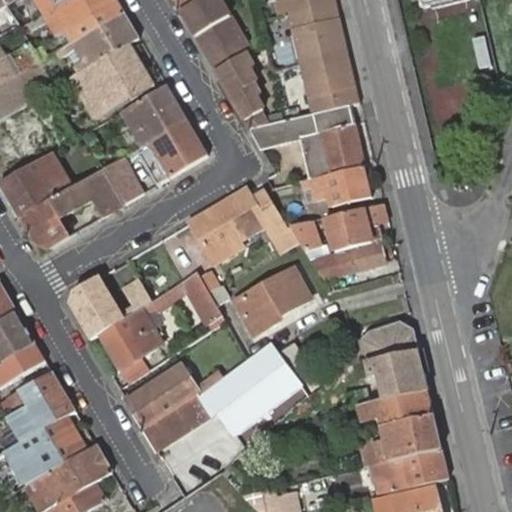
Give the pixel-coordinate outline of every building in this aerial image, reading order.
[(35,0),(36,0),(46,16),(71,0),(19,0),(18,1),(8,7),(15,19),(19,27),(22,31),(30,26),(20,9),(25,6),(35,0)] [(59,39),(119,3),(116,0),(71,0),(46,16),(59,39)] [(174,0),(182,13),(203,0),(174,0)] [(203,0),(182,13),(217,72),(248,54),(253,51),(224,0),(203,0)] [(285,0),(290,17),(338,5),(336,0),(285,0)] [(415,0),(417,9),(456,0),(415,0)] [(65,49),(125,14),(119,3),(59,39),(65,49)] [(302,67),(350,55),(338,5),(290,17),(302,67)] [(0,27),(15,19),(8,7),(0,11),(0,27)] [(0,87),(0,122),(35,103),(28,93),(49,80),(45,72),(62,63),(61,61),(77,52),(83,62),(76,67),(81,76),(131,46),(141,40),(125,14),(65,49),(56,54),(41,63),(18,76),(0,87)] [(155,88),(131,46),(81,76),(73,80),(84,99),(91,95),(104,118),(155,88)] [(243,116),(251,132),(270,127),(263,114),(266,111),(259,99),(263,96),(257,85),(260,84),(252,71),(256,68),(248,54),(217,72),(219,77),(231,96),(243,116)] [(352,107),(362,105),(350,55),(302,67),(313,117),(352,107)] [(0,62),(0,87),(18,76),(7,58),(0,62)] [(126,120),(143,149),(189,122),(168,87),(123,114),(126,120)] [(251,132),(263,150),(304,141),(310,173),(311,182),(367,168),(352,107),(313,117),(300,120),(297,121),(289,123),(270,127),(251,132)] [(116,125),(126,120),(123,114),(113,119),(116,125)] [(143,149),(139,152),(159,186),(209,157),(189,122),(143,149)] [(1,186),(22,221),(34,214),(79,187),(78,185),(75,180),(71,172),(59,179),(47,159),(41,162),(1,186)] [(117,165),(106,171),(125,206),(136,200),(143,195),(124,161),(117,165)] [(367,168),(311,182),(305,183),(306,191),(315,189),(321,212),(374,200),(367,168)] [(34,214),(22,221),(32,237),(37,246),(51,250),(71,238),(61,220),(93,201),(104,219),(125,206),(106,171),(79,187),(34,214)] [(75,180),(78,185),(85,181),(82,176),(75,180)] [(249,190),(193,223),(214,257),(255,233),(268,225),(276,239),(291,230),(290,229),(269,192),(256,201),(249,190)] [(382,245),(380,236),(392,233),(385,205),(326,220),(331,236),(337,257),(382,245)] [(292,228),(301,244),(314,264),(326,260),(322,247),(330,245),(328,237),(331,236),(326,220),(309,224),(292,228)] [(255,233),(214,257),(217,263),(258,239),(255,233)] [(326,260),(314,264),(325,281),(388,264),(382,245),(337,257),(326,260)] [(296,270),(237,303),(255,337),(280,323),(278,319),(313,300),(296,270)] [(210,327),(224,318),(218,307),(211,294),(199,274),(143,310),(127,320),(100,338),(121,374),(166,345),(149,319),(190,292),(210,327)] [(102,279),(77,294),(73,306),(94,343),(127,320),(102,279)] [(0,324),(18,314),(0,284),(0,283),(0,324)] [(222,288),(211,294),(218,307),(230,301),(222,288)] [(0,365),(36,344),(18,314),(0,324),(0,365)] [(346,396),(350,411),(361,409),(388,402),(430,393),(415,331),(402,323),(370,334),(363,341),(373,378),(381,376),(386,396),(377,398),(375,389),(346,396)] [(47,363),(36,344),(0,365),(0,378),(5,387),(47,363)] [(273,344),(203,397),(235,441),(307,388),(273,344)] [(128,402),(144,429),(190,400),(201,393),(198,388),(187,395),(173,374),(128,402)] [(76,413),(54,375),(11,400),(33,439),(64,421),(76,413)] [(198,388),(201,393),(215,385),(211,380),(198,388)] [(144,429),(162,459),(196,437),(192,431),(214,416),(203,400),(204,398),(203,397),(201,393),(190,400),(144,429)] [(381,417),(384,429),(436,417),(430,393),(388,402),(361,409),(363,420),(381,417)] [(436,417),(384,429),(392,464),(444,452),(436,417)] [(64,421),(33,439),(2,458),(10,472),(17,468),(29,488),(32,486),(84,456),(64,421)] [(49,511),(96,485),(113,475),(97,448),(84,456),(32,486),(37,493),(35,494),(45,511),(49,511)] [(376,482),(379,497),(451,480),(444,452),(392,464),(384,466),(387,480),(376,482)] [(384,466),(373,468),(376,482),(387,480),(384,466)] [(185,495),(207,481),(198,468),(176,481),(185,495)] [(89,511),(106,503),(96,485),(49,511),(89,511)] [(245,498),(258,511),(308,511),(304,493),(275,500),(273,490),(259,494),(245,498)] [(439,511),(434,490),(394,499),(396,511),(439,511)]
